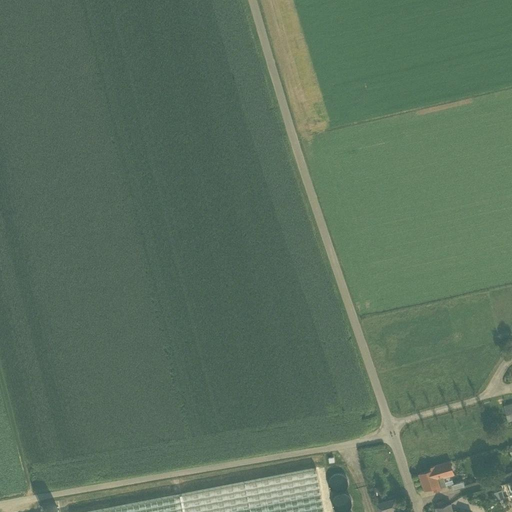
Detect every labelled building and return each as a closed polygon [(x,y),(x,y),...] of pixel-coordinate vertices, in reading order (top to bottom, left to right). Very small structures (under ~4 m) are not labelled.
[(433,487),(434,490),(447,487),(446,485),(444,477),(443,474),(450,472),(447,461),(431,466),(431,469),(419,473),(424,490),(433,487)] [(443,474),(444,477),(451,475),(454,474),(450,461),(447,461),(450,472),(443,474)] [(324,511),(316,467),(85,511),(324,511)] [(454,483),(451,475),(444,477),(446,485),(454,483)] [(463,481),(452,484),(453,490),(465,487),(463,481)] [(500,488),(493,492),(496,499),(504,496),(500,488)] [(395,498),(386,501),(389,511),(398,509),(395,498)] [(387,511),(388,511),(389,511),(386,501),(375,504),(377,511),(387,511)]
